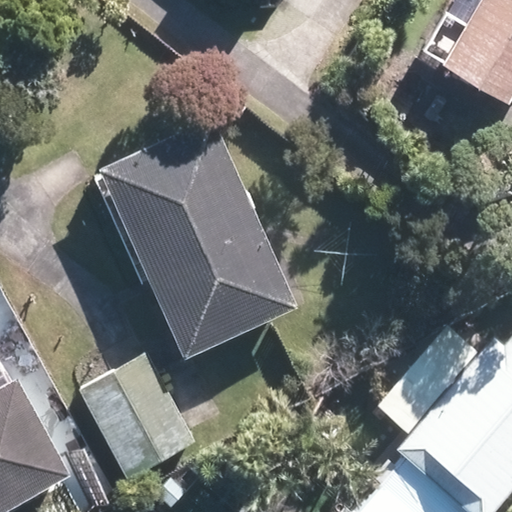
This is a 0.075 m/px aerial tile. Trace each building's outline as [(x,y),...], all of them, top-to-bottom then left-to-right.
[(511,0),(454,0),(426,50),(506,95),(511,84),(511,0)] [(216,111),(98,163),(183,352),(300,300),(216,111)] [(467,356),(444,321),(387,358),(410,394),(467,356)] [(511,327),(339,511),(255,511),(253,511),(490,511),(511,489),(511,327)] [(155,348),(84,383),(127,470),(198,434),(155,348)] [(0,373),(0,506),(69,467),(11,367),(0,373)]
